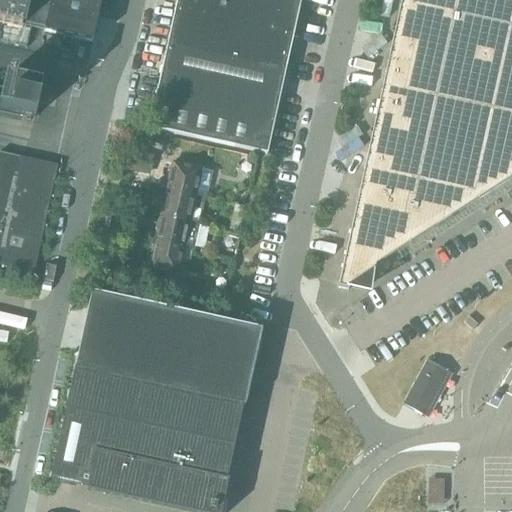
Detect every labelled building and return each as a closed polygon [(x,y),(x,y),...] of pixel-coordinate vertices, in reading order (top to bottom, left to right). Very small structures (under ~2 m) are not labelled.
[(0,0),(0,33),(2,25),(21,29),(27,0),(0,0)] [(50,0),(44,32),(62,36),(62,38),(72,40),(73,39),(84,41),(91,43),(100,0),(50,0)] [(176,0),(148,129),(266,155),(300,0),(176,0)] [(511,0),(400,0),(399,6),(511,30),(511,0)] [(511,30),(399,6),(387,62),(511,89),(511,30)] [(511,89),(387,62),(375,118),(511,148),(511,89)] [(0,99),(0,109),(35,118),(38,101),(42,87),(5,78),(1,93),(0,99)] [(511,148),(375,118),(362,177),(476,202),(477,203),(478,202),(478,201),(510,180),(511,181),(511,180),(511,178),(511,179),(511,178),(511,148)] [(0,153),(0,266),(33,274),(57,166),(0,153)] [(172,163),(166,191),(195,197),(201,170),(172,163)] [(362,177),(349,233),(407,246),(407,245),(408,247),(410,246),(409,244),(442,224),(442,225),(444,224),(443,223),(476,202),(362,177)] [(230,202),(242,205),(246,191),(234,188),(230,202)] [(121,209),(140,213),(144,195),(125,191),(121,209)] [(161,214),(160,217),(189,224),(189,223),(192,208),(203,211),(205,200),(195,197),(166,191),(163,202),(160,204),(159,211),(161,214)] [(154,243),(183,250),(194,252),(200,226),(189,223),(189,224),(160,217),(159,221),(156,223),(155,229),(156,232),(154,243)] [(407,246),(349,233),(337,288),(347,291),(348,287),(365,290),(370,266),(373,267),(374,269),(375,268),(375,266),(407,246)] [(183,250),(154,243),(148,271),(177,278),(183,250)] [(90,294),(69,390),(237,427),(242,407),(244,408),(261,331),(90,294)] [(467,317),(462,323),(470,330),(472,331),(476,326),(477,326),(475,324),(467,317)] [(21,326),(0,320),(0,337),(17,341),(21,326)] [(402,405),(423,417),(447,373),(426,361),(402,405)] [(237,427),(69,390),(50,479),(87,487),(86,491),(180,511),(220,511),(227,481),(225,481),(237,427)] [(443,479),(428,478),(427,502),(442,503),(443,479)]
